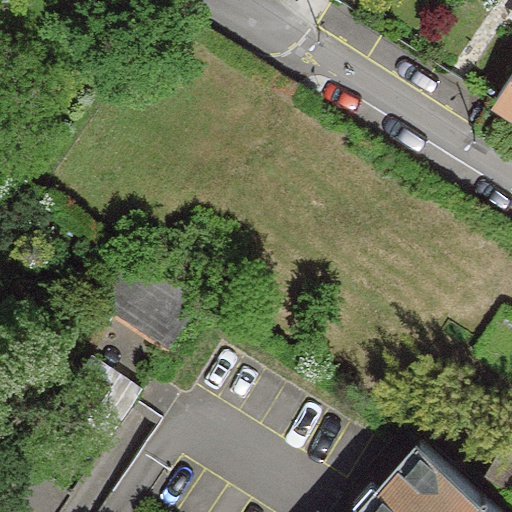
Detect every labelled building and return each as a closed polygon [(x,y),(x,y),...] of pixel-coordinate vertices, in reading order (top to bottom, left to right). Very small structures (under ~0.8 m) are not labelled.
[(511,71),(491,102),(511,115),(511,71)] [(511,306),(507,303),(476,348),(511,372),(511,306)] [(140,389),(92,357),(61,402),(82,417),(109,435),(140,389)] [(511,511),(511,509),(422,432),(352,511),(511,511)] [(511,440),(510,439),(488,473),(511,487),(511,440)]
